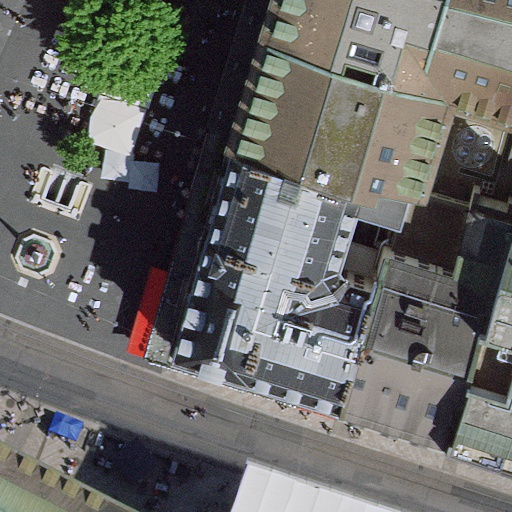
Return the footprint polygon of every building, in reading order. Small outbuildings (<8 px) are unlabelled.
[(511,0),(255,0),(253,9),(447,71),(418,166),(511,193),(511,0)] [(246,34),(227,108),(402,161),(418,166),(447,71),(253,9),(246,34)] [(244,368),(329,394),(402,161),(227,108),(204,181),(153,339),(244,368)] [(402,161),(329,394),(363,404),(449,430),(511,225),(511,193),(418,166),(402,161)] [(511,225),(449,430),(511,448),(511,225)]
